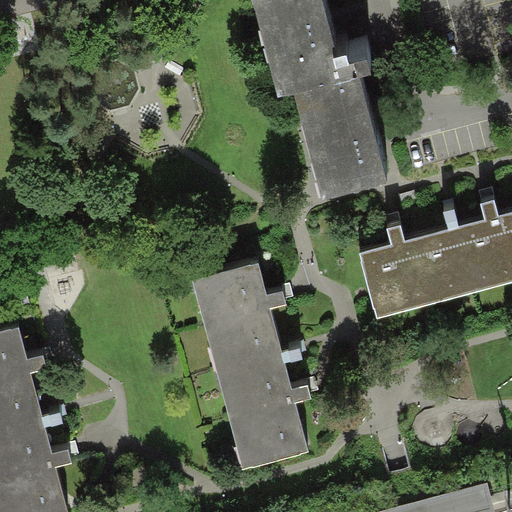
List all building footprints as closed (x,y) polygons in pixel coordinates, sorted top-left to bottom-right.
[(322,0),(253,0),(278,98),(295,93),(322,200),(386,184),(359,77),(371,74),(367,59),(349,64),(347,54),(337,57),(322,0)] [(392,245),(360,253),(377,318),(511,282),(511,211),(500,215),(495,199),(480,203),(484,219),(458,226),(454,209),(444,211),(449,229),(405,241),(401,224),(387,227),(392,245)] [(258,263),(193,280),(243,470),(309,453),(295,403),(312,399),(308,385),(292,389),(285,362),(303,358),(300,347),(281,352),(270,309),(287,304),(283,291),(267,295),(258,263)] [(19,327),(0,332),(0,511),(68,511),(56,469),(73,464),(68,448),(52,452),(45,428),(64,423),(60,410),(42,415),(30,372),(47,367),(44,355),(27,359),(19,327)] [(475,511),(494,507),(487,479),(361,511),(475,511)]
